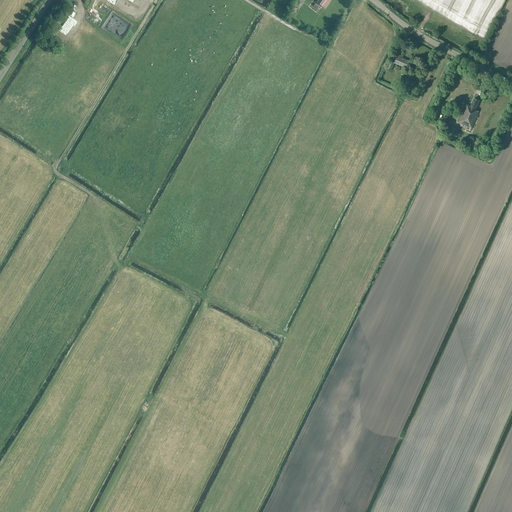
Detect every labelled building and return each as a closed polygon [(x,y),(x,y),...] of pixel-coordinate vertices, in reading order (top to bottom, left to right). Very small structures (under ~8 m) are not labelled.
[(299,9),(305,1),(303,0),(298,0),(294,6),(299,9)] [(134,15),(136,9),(130,6),(128,13),(134,15)] [(406,68),(409,62),(400,58),(401,56),(398,55),(394,63),(406,68)] [(475,110),(479,101),(474,99),(470,107),(466,105),(458,122),(471,128),(479,112),(475,110)] [(436,117),(440,109),(435,107),(431,115),(436,117)] [(456,136),(458,130),(450,126),(447,133),(456,136)]
